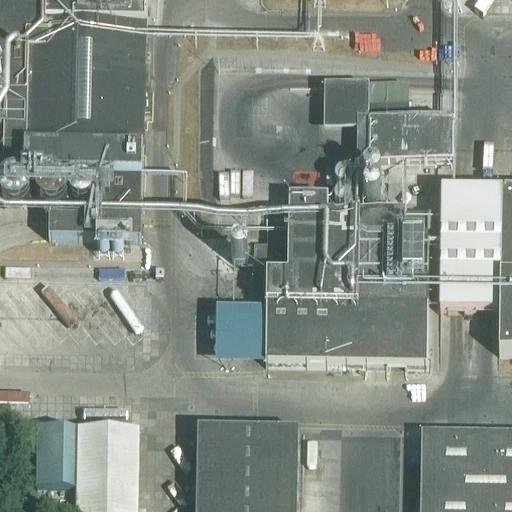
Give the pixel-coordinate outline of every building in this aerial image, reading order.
[(139,213),(138,213),(140,115),(147,115),(147,95),(141,95),(142,0),(0,0),(0,69),(3,69),(1,179),(99,181),(99,212),(95,212),(95,222),(47,221),(47,243),(138,244),(139,213)] [(356,126),(355,166),(357,166),(356,172),(372,173),(372,177),(434,178),(434,169),(449,169),(450,128),(366,126),(367,93),(323,93),(323,126),(356,126)] [(511,195),(442,194),(439,317),(497,319),(496,359),(511,359),(511,195)] [(265,370),(425,372),(427,249),(433,249),(433,218),(327,217),(327,200),(289,199),(289,216),(267,215),(267,250),(253,249),(252,311),(265,311),(265,370)] [(137,511),(139,433),(37,431),(36,493),(76,494),(75,511),(137,511)] [(196,433),(195,511),(295,511),(297,434),(196,433)] [(511,511),(511,438),(419,436),(417,511),(511,511)]
